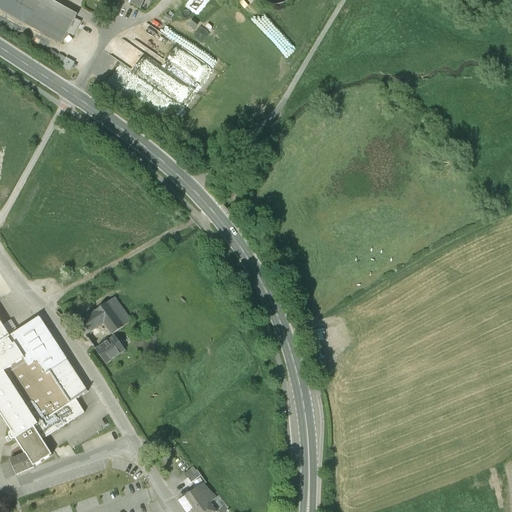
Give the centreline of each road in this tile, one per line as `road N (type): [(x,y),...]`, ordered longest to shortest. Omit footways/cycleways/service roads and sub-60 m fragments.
road 1 (secondary): [(307,511),(306,428),(295,369),(258,277),(220,218),(127,134),(0,48)]
road 2 (track): [(342,0),(225,203),(44,305)]
road 3 (residential): [(0,250),(176,511)]
road 4 (track): [(230,196),(261,218),(300,296),(305,327),(284,335)]
